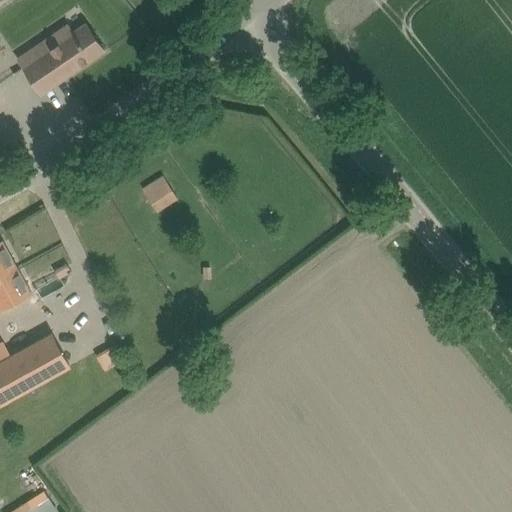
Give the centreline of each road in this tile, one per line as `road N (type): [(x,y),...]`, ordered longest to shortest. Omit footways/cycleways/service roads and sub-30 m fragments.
road 1 (tertiary): [(511,335),(249,14)]
road 2 (tertiary): [(0,189),(189,64),(249,14)]
